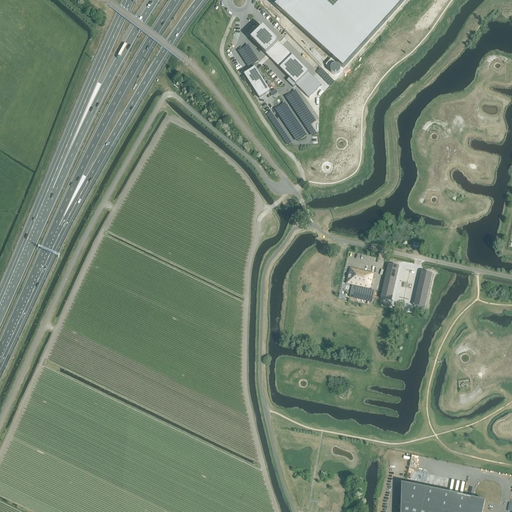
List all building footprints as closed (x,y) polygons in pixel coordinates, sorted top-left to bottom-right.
[(283,0),(275,7),(276,8),(282,14),(282,13),(343,69),(405,0),(283,0)] [(268,56),(296,85),(309,73),(280,44),(264,28),(252,40),(268,56)] [(335,62),(331,59),(326,65),(329,69),(330,68),(333,64),(335,62)] [(276,89),(271,93),(255,69),(245,76),(267,110),(271,107),(282,99),(276,89)] [(350,268),(346,284),(355,286),(370,289),(371,285),(374,274),(357,270),(350,268)] [(401,484),(400,511),(482,511),(485,501),(470,498),(411,486),(401,484)]
